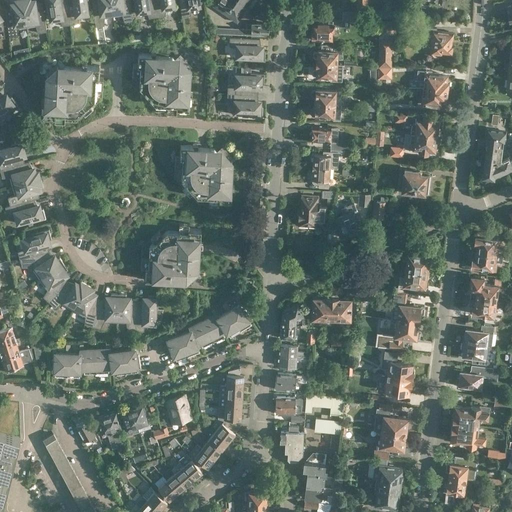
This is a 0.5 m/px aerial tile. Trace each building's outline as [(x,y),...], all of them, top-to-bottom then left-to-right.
[(27,27),(22,0),(15,0),(15,4),(11,5),(11,9),(4,10),(9,38),(18,36),(18,28),(27,27)] [(22,0),(27,27),(35,26),(38,33),(47,32),(42,4),(35,5),(35,2),(30,2),(29,0),(22,0)] [(70,25),(66,0),(44,0),(45,6),(48,6),(50,20),(59,19),(62,26),(70,25)] [(66,0),(70,25),(78,23),(79,15),(88,14),(85,0),(66,0)] [(113,16),(110,0),(91,0),(96,27),(104,25),(104,18),(113,16)] [(110,0),(113,16),(122,15),(124,22),(133,21),(129,0),(110,0)] [(157,17),(154,0),(135,0),(137,12),(146,11),(149,18),(157,17)] [(154,0),(157,17),(165,16),(166,8),(175,6),(173,0),(154,0)] [(191,7),(193,7),(200,6),(198,0),(179,0),(182,17),(191,15),(191,7)] [(243,6),(246,0),(215,0),(213,5),(237,22),(246,9),(243,6)] [(367,0),(356,0),(357,11),(368,11),(367,0)] [(379,20),(395,20),(395,10),(379,10),(379,20)] [(355,19),(355,11),(343,11),(342,19),(355,19)] [(349,27),(349,23),(355,23),(355,20),(328,19),(328,23),(318,23),(317,24),(312,24),(312,30),(311,30),(311,39),(332,40),(332,31),(334,31),(334,26),(349,27)] [(395,20),(379,20),(379,36),(396,37),(397,20),(395,20)] [(268,34),(269,23),(252,23),(252,29),(215,27),(215,33),(216,33),(252,35),(252,33),(268,34)] [(451,53),(452,43),(451,43),(452,32),(436,30),(436,27),(420,27),(420,33),(432,33),(430,50),(432,50),(431,53),(433,56),(437,56),(440,54),(440,51),(451,53)] [(257,38),(229,37),(229,46),(237,47),(236,57),(251,57),(251,60),(265,60),(265,50),(261,50),(261,45),(257,45),(257,38)] [(391,67),(392,38),(379,38),(378,67),(391,67)] [(316,58),(316,63),(337,64),(337,58),(340,58),(340,53),(337,52),(337,50),(317,50),(317,51),(315,51),(313,52),(313,56),(314,58),(316,58)] [(150,53),(137,52),(137,65),(140,65),(139,86),(155,104),(176,105),(176,108),(188,109),(189,96),(191,96),(192,91),(187,91),(188,74),(183,70),(188,66),(182,60),(178,63),(171,56),(150,55),(150,53)] [(81,67),(64,66),(57,73),(54,68),(47,74),(51,79),(46,83),(46,99),(41,99),(41,104),(43,104),(42,116),(55,117),(55,114),(76,115),(94,100),(95,78),(98,79),(98,66),(86,65),(87,63),(81,63),(81,67)] [(337,64),(316,63),(316,68),(314,68),(312,70),(312,74),(314,75),(316,75),(316,76),(336,77),(337,64)] [(264,83),(264,73),(251,72),(252,67),(242,66),(241,75),(236,74),(235,83),(228,85),(227,93),(255,94),(255,88),(259,88),(260,83),(264,83)] [(379,77),(391,77),(391,68),(379,68),(379,77)] [(423,88),(447,91),(447,89),(449,90),(450,83),(448,83),(448,81),(446,81),(447,75),(429,73),(429,70),(423,69),(423,72),(418,71),(417,79),(424,80),(423,88)] [(447,91),(423,88),(421,103),(442,106),(443,99),(445,100),(445,98),(447,98),(448,92),(446,92),(447,91)] [(335,103),(335,92),(335,89),(315,89),(315,90),(313,90),(312,91),(311,95),(313,96),(314,96),(314,102),(335,103)] [(255,94),(227,93),(227,101),(234,103),(234,112),(249,113),(248,115),(262,116),(263,106),(259,106),(258,101),(255,101),(255,94)] [(0,95),(0,113),(5,111),(6,113),(17,105),(11,96),(8,99),(4,95),(1,97),(0,95)] [(340,120),(341,103),(335,103),(314,102),(314,107),(312,107),(311,108),(310,113),(312,114),(314,114),(314,115),(334,116),(334,120),(340,120)] [(378,110),(389,110),(389,102),(378,102),(378,110)] [(407,121),(407,113),(395,113),(395,121),(407,121)] [(412,124),(411,133),(436,136),(438,121),(431,120),(432,118),(423,117),(423,119),(417,118),(416,124),(412,124)] [(338,141),(338,127),(312,126),(312,130),(310,133),(312,136),(311,140),(335,141),(338,141)] [(494,149),(501,151),(503,141),(504,141),(505,131),(487,129),(485,147),(487,147),(486,152),(493,153),(494,149)] [(436,136),(411,133),(405,132),(405,138),(404,138),(403,142),(403,144),(404,146),(406,148),(409,149),(413,149),(419,150),(419,152),(427,153),(427,151),(434,152),(436,136)] [(0,169),(22,163),(20,157),(24,156),(23,151),(27,150),(24,141),(11,144),(12,147),(0,149),(0,170),(0,169)] [(341,143),(331,142),(330,149),(331,151),(323,151),(323,154),(312,153),(310,155),(310,159),(312,160),(313,160),(313,165),(330,166),(330,167),(338,167),(339,152),(345,152),(345,150),(355,151),(355,150),(361,151),(361,144),(356,143),(341,142),(341,143)] [(192,145),(180,145),(179,158),(182,158),(181,179),(197,196),(218,198),(218,200),(220,201),(231,201),(231,188),(229,188),(230,167),(226,162),(230,158),(222,150),(218,153),(214,149),(197,148),(197,143),(192,143),(192,145)] [(402,156),(403,148),(391,147),(390,155),(402,156)] [(493,153),(486,152),(483,175),(488,179),(511,168),(511,165),(508,157),(503,159),(500,159),(501,151),(494,149),(493,153)] [(27,162),(22,163),(0,169),(0,170),(2,178),(10,177),(12,186),(40,178),(38,171),(34,172),(32,168),(29,169),(27,162)] [(330,166),(313,165),(313,169),(311,169),(309,171),(309,175),(311,177),(313,177),(312,183),(319,183),(319,186),(328,187),(330,167),(330,166)] [(429,192),(430,185),(430,184),(428,184),(429,175),(419,174),(419,170),(405,169),(402,190),(428,193),(429,192)] [(40,178),(12,186),(15,194),(8,198),(10,205),(10,206),(32,200),(37,198),(35,192),(39,191),(38,186),(42,185),(40,178)] [(360,192),(359,204),(371,205),(372,193),(360,192)] [(327,212),(328,206),(319,205),(319,206),(317,205),(317,195),(302,194),(301,207),(299,207),(298,225),(308,225),(309,224),(315,225),(316,221),(325,221),(326,212),(327,212)] [(383,219),(385,197),(381,197),(380,201),(374,200),(372,218),(383,219)] [(10,206),(10,205),(5,207),(7,215),(15,214),(18,223),(32,219),(32,222),(46,218),(43,208),(39,209),(37,205),(34,206),(32,200),(10,206)] [(345,236),(361,229),(359,223),(362,222),(354,203),(341,208),(344,214),(337,217),(341,227),(338,229),(339,229),(337,230),(340,237),(342,236),(345,235),(345,236)] [(157,278),(178,279),(185,273),(189,277),(196,271),(192,267),(196,263),(197,242),(200,242),(201,229),(188,228),(187,231),(166,230),(149,246),(147,267),(145,267),(144,277),(144,280),(157,280),(157,278)] [(20,259),(46,252),(45,245),(48,244),(48,240),(52,238),(49,229),(35,232),(36,235),(22,239),(24,248),(17,251),(20,259)] [(497,245),(504,246),(505,240),(500,240),(500,239),(490,237),(490,234),(483,234),(481,232),(477,231),(476,232),(475,242),(473,243),(472,250),(496,254),(497,245)] [(501,269),(502,263),(503,255),(496,254),(472,250),(471,257),(472,259),(472,266),(482,267),(481,269),(486,270),(486,268),(495,269),(495,268),(501,269)] [(46,252),(20,259),(22,267),(32,267),(39,279),(64,263),(60,257),(57,259),(53,256),(50,258),(46,252)] [(406,269),(427,272),(428,264),(431,264),(432,258),(426,257),(426,256),(408,253),(408,254),(402,257),(402,261),(407,261),(406,269)] [(0,262),(0,264),(1,269),(11,266),(9,260),(0,262)] [(64,263),(39,279),(47,290),(43,297),(49,303),(67,283),(63,278),(67,276),(65,271),(68,269),(64,263)] [(426,280),(427,272),(406,269),(405,277),(400,276),(398,292),(403,291),(404,284),(422,286),(422,285),(428,286),(429,280),(426,280)] [(495,285),(483,283),(484,278),(470,276),(469,289),(471,290),(470,297),(496,301),(498,285),(501,286),(502,280),(496,279),(495,285)] [(67,283),(49,303),(55,308),(61,304),(73,310),(87,285),(81,281),(79,285),(75,283),(73,286),(67,283)] [(87,285),(73,310),(85,317),(84,325),(92,327),(100,301),(94,298),(96,295),(92,292),(94,288),(87,285)] [(403,291),(398,292),(396,292),(393,292),(392,297),(396,297),(395,301),(400,302),(398,319),(417,322),(419,322),(420,313),(424,314),(424,307),(421,306),(406,304),(408,292),(404,291),(403,291)] [(106,301),(100,301),(92,327),(99,329),(102,322),(116,323),(118,293),(111,293),(111,297),(106,298),(106,301)] [(126,323),(127,330),(136,330),(136,303),(129,302),(129,299),(124,298),(125,294),(118,293),(116,323),(126,323)] [(136,303),(136,330),(144,331),(146,323),(155,323),(155,320),(163,320),(164,309),(158,308),(159,295),(148,294),(148,298),(144,299),(143,303),(136,303)] [(314,295),(314,297),(313,297),(312,318),(325,319),(326,298),(320,297),(320,296),(319,294),(316,294),(314,295)] [(338,297),(338,295),(336,294),(333,294),(331,295),(331,297),(326,296),(326,298),(325,319),(325,324),(331,324),(331,319),(338,319),(339,298),(339,297),(338,297)] [(339,298),(338,319),(351,320),(352,298),(350,298),(350,296),(349,295),(346,295),(344,296),(344,298),(339,298)] [(155,339),(157,343),(165,340),(173,359),(176,358),(177,360),(200,351),(198,347),(202,345),(203,347),(225,336),(224,335),(228,333),(230,337),(252,324),(250,322),(253,320),(239,296),(236,298),(239,304),(231,309),(227,302),(223,304),(227,311),(219,316),(214,309),(211,310),(214,315),(193,325),(191,321),(188,322),(191,329),(168,338),(167,334),(155,339)] [(496,301),(470,297),(468,306),(472,307),(472,314),(494,317),(496,301)] [(307,327),(308,322),(301,322),(302,316),(303,315),(298,303),(283,309),(282,321),(295,322),(295,323),(298,323),(300,323),(300,327),(307,327)] [(419,338),(420,331),(416,331),(417,322),(398,319),(395,338),(383,336),(382,346),(402,349),(403,341),(401,341),(402,336),(419,338)] [(295,322),(282,321),(280,321),(279,336),(297,338),(297,335),(294,334),(295,323),(295,322)] [(494,326),(484,324),(482,324),(481,330),(467,328),(467,327),(466,335),(463,335),(463,341),(487,344),(488,331),(493,332),(494,326)] [(0,343),(16,338),(12,326),(0,329),(0,343)] [(314,332),(314,331),(313,329),(310,329),(308,331),(308,332),(307,332),(306,342),(314,342),(315,332),(314,332)] [(16,338),(0,343),(0,355),(2,355),(2,356),(19,351),(16,338)] [(485,357),(487,344),(463,341),(462,348),(464,348),(463,356),(464,355),(469,356),(472,359),(472,362),(477,363),(489,364),(490,358),(485,357)] [(55,373),(55,376),(80,377),(80,372),(84,372),(84,373),(109,372),(109,371),(113,370),(114,375),(138,371),(138,369),(141,368),(138,348),(147,347),(147,343),(134,343),(135,348),(111,351),(110,344),(106,344),(106,348),(83,350),(83,344),(80,344),(80,353),(70,353),(70,345),(66,345),(66,352),(56,352),(56,345),(53,345),(52,373),(55,373)] [(279,354),(309,357),(309,352),(298,351),(298,345),(280,344),(279,354)] [(43,351),(34,345),(37,359),(43,351)] [(15,370),(14,366),(33,360),(30,348),(19,351),(2,356),(6,368),(7,368),(8,372),(15,370)] [(413,363),(399,361),(400,351),(386,350),(385,359),(388,360),(386,375),(412,378),(414,376),(415,373),(413,371),(413,370),(412,370),(413,363)] [(308,362),(309,361),(309,357),(279,354),(278,365),(296,366),(297,361),(308,362)] [(459,384),(459,386),(460,386),(460,384),(481,387),(483,375),(492,377),(491,379),(497,380),(498,372),(493,372),(493,367),(473,364),(472,372),(462,371),(462,369),(461,369),(460,377),(458,377),(457,383),(459,384)] [(228,374),(227,385),(243,386),(244,375),(240,374),(241,367),(229,370),(229,374),(228,374)] [(277,380),(302,382),(307,382),(308,375),(296,374),(296,373),(278,372),(277,380)] [(412,378),(386,375),(384,390),(409,393),(410,387),(411,387),(411,386),(413,384),(414,381),(412,379),(412,378)] [(295,390),(295,386),(301,386),(302,382),(277,380),(277,389),(295,390)] [(220,395),(243,397),(243,386),(227,385),(221,385),(220,395)] [(312,405),(313,405),(330,407),(329,418),(341,420),(344,397),(335,396),(335,395),(307,393),(306,399),(306,404),(305,411),(311,411),(312,405)] [(172,424),(193,418),(186,394),(165,399),(172,424)] [(220,406),(242,407),(243,397),(220,395),(220,406)] [(299,398),(295,398),(295,396),(277,396),(277,404),(306,404),(306,399),(303,399),(303,398),(299,398)] [(511,409),(511,400),(505,400),(495,399),(494,406),(504,407),(504,408),(511,409)] [(390,415),(391,404),(392,402),(383,401),(380,400),(379,402),(378,408),(377,408),(374,429),(382,430),(406,433),(408,418),(390,415)] [(151,427),(143,403),(137,406),(136,405),(134,406),(134,407),(132,407),(138,425),(139,431),(151,427)] [(306,404),(277,404),(276,413),(295,413),(295,412),(305,412),(305,411),(306,404)] [(487,418),(489,406),(471,404),(471,407),(455,404),(454,412),(453,412),(452,422),(478,425),(479,417),(487,418)] [(241,418),(242,407),(220,406),(219,419),(226,421),(240,426),(240,424),(241,418)] [(126,409),(120,411),(127,431),(132,429),(132,427),(138,425),(132,407),(130,408),(129,407),(127,408),(126,409)] [(116,411),(107,414),(118,447),(120,452),(125,451),(122,443),(120,441),(116,429),(120,428),(121,426),(116,411)] [(118,447),(107,414),(97,417),(102,433),(107,431),(113,448),(118,447)] [(341,424),(341,420),(329,418),(315,417),(314,430),(331,432),(340,433),(340,431),(341,424)] [(87,420),(76,426),(85,442),(90,439),(93,442),(98,439),(87,420)] [(240,426),(226,421),(224,424),(222,423),(216,431),(229,442),(236,434),(235,433),(239,429),(240,426)] [(478,425),(452,422),(450,432),(452,433),(451,440),(466,442),(466,444),(475,445),(476,441),(484,442),(485,435),(477,434),(478,425)] [(161,428),(163,437),(169,435),(166,426),(161,428)] [(304,435),(304,431),(298,431),(298,426),(288,426),(288,431),(281,430),(280,444),(285,444),(285,452),(288,452),(288,458),(289,460),(296,460),(303,454),(304,435)] [(157,439),(163,437),(161,428),(154,430),(155,434),(157,439)] [(406,433),(382,430),(379,451),(374,450),(373,458),(388,460),(389,452),(387,452),(388,446),(404,449),(406,433)] [(20,440),(21,437),(0,431),(0,508),(18,439),(20,440)] [(229,442),(216,431),(209,440),(222,451),(229,442)] [(340,433),(331,432),(329,447),(338,448),(340,433)] [(46,444),(56,438),(53,433),(43,439),(46,444)] [(49,450),(59,444),(56,438),(46,444),(49,450)] [(222,451),(209,440),(202,448),(215,459),(222,451)] [(52,455),(62,449),(59,444),(49,450),(52,455)] [(208,468),(215,459),(202,448),(197,444),(188,455),(192,459),(202,471),(206,466),(208,468)] [(54,460),(65,455),(62,449),(52,455),(54,460)] [(504,458),(505,450),(499,450),(489,449),(488,455),(498,457),(498,458),(504,458)] [(319,452),(313,451),(305,461),(304,461),(304,463),(302,464),(302,467),(303,468),(306,469),(306,470),(308,472),(308,474),(325,476),(326,476),(327,471),(324,470),(326,450),(319,450),(319,452)] [(57,466),(68,460),(65,455),(54,460),(57,466)] [(473,455),(472,464),(485,466),(486,456),(473,455)] [(192,459),(183,466),(195,479),(203,472),(202,471),(192,459)] [(68,460),(57,466),(60,471),(71,466),(68,460)] [(187,486),(195,479),(183,466),(180,462),(172,469),(175,473),(187,486)] [(448,477),(466,479),(468,465),(446,462),(445,471),(449,471),(448,477)] [(400,481),(402,467),(380,464),(375,463),(373,476),(376,477),(378,477),(378,478),(400,481)] [(63,477),(74,471),(71,466),(60,471),(63,477)] [(124,474),(129,472),(135,469),(132,466),(122,469),(124,474)] [(66,482),(77,476),(74,471),(63,477),(66,482)] [(175,473),(167,480),(168,481),(178,493),(187,486),(175,473)] [(308,474),(307,474),(306,475),(305,479),(307,480),(306,485),(323,487),(325,476),(308,474)] [(170,500),(178,493),(168,481),(167,480),(163,475),(155,482),(159,487),(170,500)] [(77,476),(66,482),(69,487),(80,482),(77,476)] [(378,478),(378,477),(376,477),(374,491),(376,492),(376,491),(399,494),(400,481),(378,478)] [(466,479),(448,477),(447,482),(444,482),(443,491),(446,491),(445,502),(454,503),(455,492),(464,493),(466,479)] [(80,482),(69,487),(72,493),(82,487),(80,482)] [(323,487),(306,485),(305,498),(322,500),(322,499),(323,487)] [(82,487),(72,493),(75,498),(85,492),(82,487)] [(332,497),(331,504),(331,506),(335,507),(342,508),(343,508),(345,500),(338,499),(339,487),(334,487),(333,488),(332,497)] [(159,511),(166,503),(154,491),(150,488),(143,496),(148,501),(159,511)] [(248,491),(245,491),(244,492),(244,499),(245,499),(248,499),(248,504),(267,504),(267,491),(248,491)] [(376,491),(376,492),(375,505),(397,508),(399,494),(376,491)] [(79,506),(90,501),(87,495),(76,501),(79,506)] [(158,511),(159,511),(148,501),(147,499),(143,496),(136,504),(140,507),(144,511),(158,511)] [(82,511),(93,506),(90,501),(79,506),(82,511)] [(473,501),(472,507),(467,507),(466,511),(492,511),(492,510),(489,509),(490,504),(480,503),(480,501),(473,501)] [(318,502),(318,508),(317,510),(328,511),(330,506),(331,503),(321,502),(318,502)]
